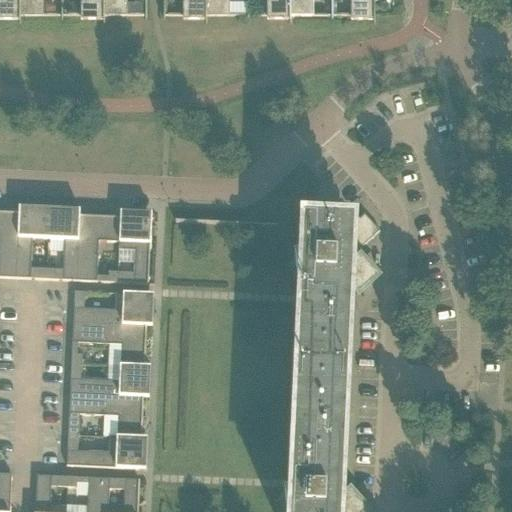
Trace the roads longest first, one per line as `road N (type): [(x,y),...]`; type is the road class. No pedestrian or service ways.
road 1 (residential): [(0,184),(230,195),(249,188),(364,83),(460,50)]
road 2 (tertiary): [(511,219),(489,91),(460,50)]
